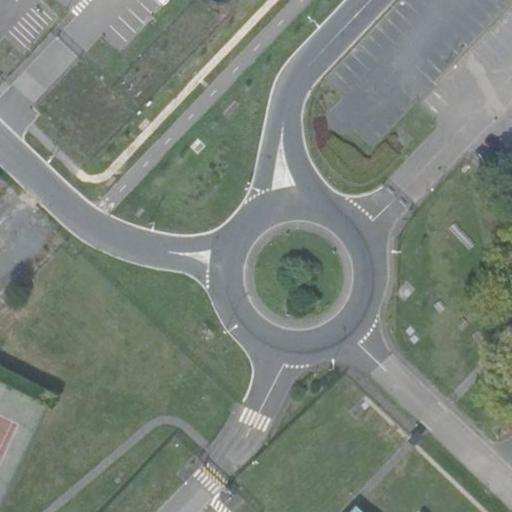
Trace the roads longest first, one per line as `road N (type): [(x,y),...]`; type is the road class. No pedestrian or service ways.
road 1 (unclassified): [(171,252),(90,224),(0,140)]
road 2 (unclassified): [(511,497),(386,372)]
road 3 (unclassified): [(282,109),(304,61),(363,0)]
road 4 (unclassified): [(230,298),(259,335),(287,346),(336,337)]
road 5 (unclassified): [(363,309),(370,259),(357,232),(326,209)]
